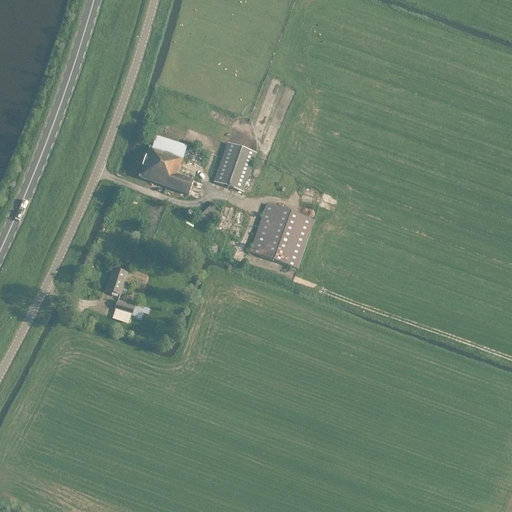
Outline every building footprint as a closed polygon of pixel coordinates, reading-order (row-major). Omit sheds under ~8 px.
[(183,156),(181,156),(185,144),(155,134),(151,145),(149,145),(138,177),(197,197),(203,183),(194,180),(196,171),(180,165),(183,156)] [(214,181),(243,191),(256,153),(227,143),(214,181)] [(250,252),(297,269),(314,220),(266,203),(250,252)] [(200,216),(208,224),(216,215),(211,210),(213,208),(211,205),(208,207),(200,216)] [(104,291),(120,296),(128,272),(112,268),(104,291)] [(116,310),(133,315),(135,307),(118,302),(116,310)]
